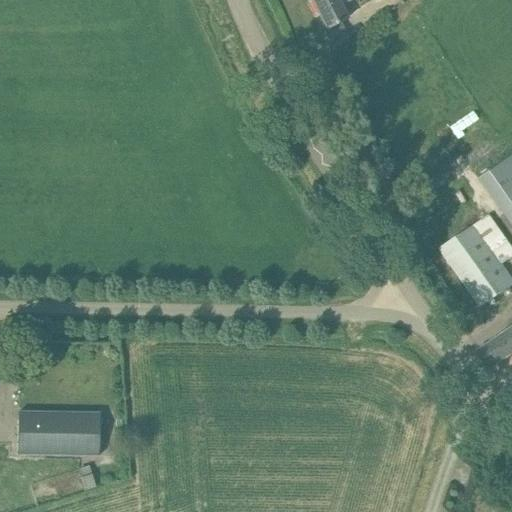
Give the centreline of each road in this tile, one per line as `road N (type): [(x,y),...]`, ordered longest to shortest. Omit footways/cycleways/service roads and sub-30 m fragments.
road 1 (unclassified): [(411,317),(0,309)]
road 2 (tertiary): [(411,317),(306,144),(234,0)]
road 3 (tertiary): [(511,451),(411,317)]
